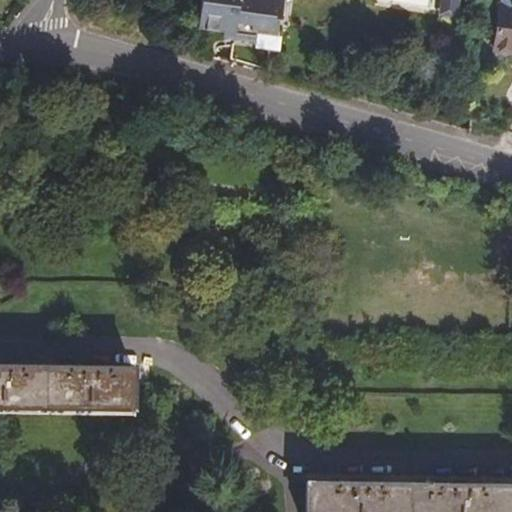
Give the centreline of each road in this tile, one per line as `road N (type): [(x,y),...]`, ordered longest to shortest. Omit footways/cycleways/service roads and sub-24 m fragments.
road 1 (residential): [(0,349),(139,350),(176,363),(280,457),(511,463)]
road 2 (tertiary): [(43,48),(76,45),(152,65),(511,172)]
